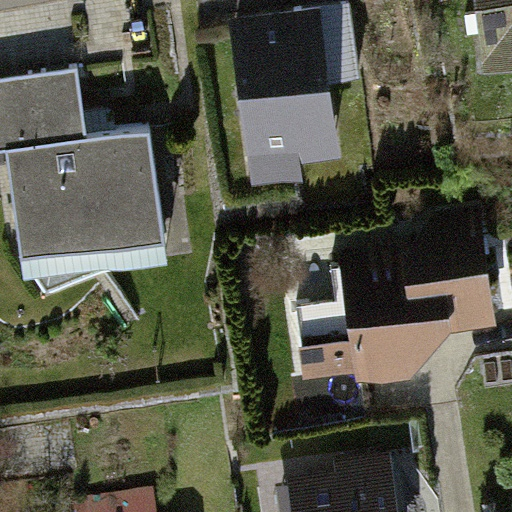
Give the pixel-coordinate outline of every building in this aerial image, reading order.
[(353,0),(320,0),(230,13),(253,179),(305,171),(303,154),(344,148),(334,74),(363,69),(353,0)] [(511,0),(477,0),(485,65),(511,61),(511,0)] [(80,60),(0,71),(0,142),(8,142),(23,247),(168,227),(152,117),(89,126),(80,60)] [(402,238),(340,247),(342,259),(333,261),(337,293),(297,299),(302,336),(299,337),(304,375),(357,367),(358,376),(413,368),(447,321),(499,314),(483,197),(436,204),(403,248),(402,238)] [(338,463),(289,470),(295,511),(402,511),(393,444),(336,453),(338,463)] [(159,511),(155,483),(76,494),(78,511),(159,511)]
